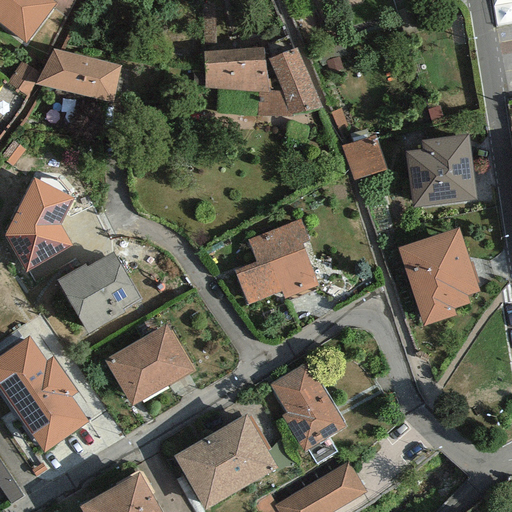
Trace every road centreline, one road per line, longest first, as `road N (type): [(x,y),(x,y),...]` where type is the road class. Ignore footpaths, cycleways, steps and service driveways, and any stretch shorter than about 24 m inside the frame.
road 1 (residential): [(8,511),(331,320),(361,310),(374,314),(407,403),(427,432),(489,465)]
road 2 (residential): [(477,0),(511,230)]
road 3 (residential): [(79,0),(6,138)]
